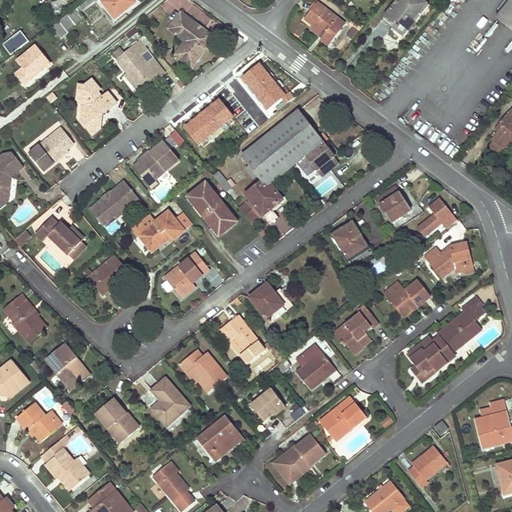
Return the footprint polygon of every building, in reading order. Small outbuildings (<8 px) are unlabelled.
[(95,0),(84,0),(75,8),(79,12),(95,0)] [(115,20),(135,4),(131,0),(100,0),(99,1),(115,20)] [(389,30),(398,37),(400,34),(403,36),(413,23),(411,21),(425,3),(421,0),(396,0),(384,16),(392,22),(395,19),(397,21),(389,30)] [(511,0),(508,0),(496,15),(511,27),(511,0)] [(319,31),(321,29),(325,32),(322,36),(320,38),(328,44),(344,24),(316,3),(304,18),(312,25),(319,31)] [(68,31),(84,19),(79,12),(75,8),(59,20),(68,31)] [(198,25),(180,12),(169,27),(175,32),(179,36),(185,40),(183,42),(179,48),(186,52),(180,60),(191,68),(214,37),(203,29),(200,33),(195,29),(198,25)] [(61,37),(68,31),(59,20),(52,26),(61,37)] [(309,27),(322,36),(325,32),(321,29),(319,31),(312,25),(309,27)] [(347,35),(351,39),(356,32),(352,29),(347,35)] [(244,40),(236,34),(231,39),(239,46),(244,40)] [(8,43),(3,46),(12,56),(16,53),(8,43)] [(156,80),(162,75),(150,60),(144,65),(138,58),(144,53),(137,44),(120,57),(117,53),(111,58),(124,75),(135,88),(151,74),(156,80)] [(23,67),(19,70),(16,73),(24,84),(50,64),(35,46),(17,60),(23,67)] [(186,52),(179,48),(174,56),(180,60),(186,52)] [(260,66),(244,78),(268,109),(283,98),(287,102),(292,98),(289,95),(285,97),(279,90),(283,87),(279,82),(276,84),(272,79),(274,77),(271,74),(269,77),(260,66)] [(151,74),(135,88),(124,75),(122,77),(137,95),(156,80),(151,74)] [(79,121),(85,127),(89,124),(94,129),(100,125),(101,116),(115,104),(107,93),(102,98),(98,92),(100,90),(91,79),(84,85),(77,85),(76,99),(81,105),(79,121)] [(233,117),(220,100),(185,128),(198,145),(206,139),(209,143),(212,141),(209,137),(218,130),(221,133),(227,129),(224,125),(233,117)] [(282,200),(269,184),(298,161),(304,155),(316,170),(319,174),(337,160),(333,156),(335,155),(314,130),(298,110),(241,156),(260,180),(233,202),(251,224),(263,215),(271,208),(282,200)] [(502,127),(493,138),(495,140),(505,148),(511,139),(511,112),(510,111),(499,125),(502,127)] [(92,136),(100,130),(100,125),(94,129),(89,124),(85,127),(90,134),(92,136)] [(59,129),(29,153),(44,171),(54,162),(52,160),(58,156),(59,158),(68,152),(66,150),(73,144),(59,129)] [(490,147),(500,155),(505,148),(495,140),(490,147)] [(138,161),(133,166),(144,179),(150,174),(154,180),(178,160),(162,142),(149,152),(150,154),(140,163),(138,161)] [(149,152),(148,151),(137,160),(138,161),(140,163),(150,154),(149,152)] [(0,202),(8,197),(10,177),(22,167),(11,153),(3,154),(0,156),(0,202)] [(304,155),(298,161),(309,175),(316,170),(304,155)] [(337,160),(319,174),(321,176),(338,162),(337,160)] [(231,188),(220,175),(215,179),(225,192),(231,188)] [(102,199),(89,209),(103,225),(114,215),(116,218),(138,201),(122,182),(110,192),(111,195),(104,201),(102,199)] [(219,235),(235,222),(205,183),(188,197),(219,235)] [(398,217),(408,211),(401,199),(403,198),(395,186),(375,198),(389,220),(397,215),(398,217)] [(109,191),(101,197),(102,199),(104,201),(111,195),(110,192),(109,191)] [(456,221),(439,199),(428,208),(434,216),(417,229),(424,237),(441,223),(446,229),(456,221)] [(277,217),(271,208),(263,215),(270,223),(277,217)] [(167,212),(138,235),(151,251),(167,239),(170,241),(182,231),(167,212)] [(423,212),(412,222),(416,227),(428,217),(423,212)] [(51,218),(35,234),(42,241),(46,236),(66,255),(67,254),(81,241),(84,238),(76,230),(72,233),(68,229),(60,222),(58,224),(51,218)] [(349,271),(362,263),(375,255),(368,245),(365,247),(351,223),(331,235),(344,257),(342,258),(349,271)] [(29,234),(25,229),(13,239),(18,244),(23,239),(29,234)] [(73,259),(87,247),(81,241),(67,254),(73,259)] [(436,248),(424,257),(441,278),(454,267),(471,263),(466,242),(450,246),(441,253),(436,248)] [(422,254),(419,251),(412,256),(415,260),(422,254)] [(195,287),(190,281),(197,276),(198,278),(209,269),(195,253),(164,278),(181,298),(195,287)] [(102,295),(109,289),(107,287),(117,279),(119,281),(129,273),(114,255),(82,282),(89,290),(94,286),(102,295)] [(415,304),(417,307),(430,296),(418,281),(405,291),(402,287),(388,299),(401,315),(415,304)] [(249,297),(268,323),(286,310),(274,295),(266,284),(249,297)] [(291,306),(279,291),(274,295),(286,310),(291,306)] [(29,308),(31,307),(26,302),(27,301),(22,294),(3,309),(14,321),(12,323),(29,343),(48,328),(37,314),(35,316),(29,308)] [(476,298),(463,308),(466,311),(468,315),(478,306),(481,304),(476,298)] [(360,345),(362,348),(371,340),(362,328),(367,324),(371,329),(378,323),(364,305),(357,310),(359,312),(344,324),(348,330),(338,338),(344,346),(346,344),(352,352),(360,345)] [(442,330),(457,348),(469,339),(464,333),(476,324),(473,321),(483,312),(478,306),(468,315),(466,311),(442,330)] [(245,351),(240,355),(247,364),(264,350),(238,316),(221,329),(230,341),(235,337),(245,351)] [(469,339),(480,330),(476,324),(464,333),(469,339)] [(419,346),(408,355),(416,365),(423,374),(433,366),(436,370),(454,356),(451,353),(457,348),(442,330),(437,334),(439,337),(431,342),(422,350),(419,346)] [(235,337),(230,341),(240,355),(245,351),(235,337)] [(428,338),(419,346),(422,350),(431,342),(428,338)] [(269,340),(264,343),(280,363),(285,359),(269,340)] [(89,375),(80,364),(78,366),(73,360),(75,358),(63,344),(53,353),(45,359),(57,373),(59,371),(74,388),(89,375)] [(211,362),(212,361),(206,353),(202,357),(197,350),(180,364),(186,371),(188,369),(209,393),(226,378),(216,365),(214,366),(211,362)] [(320,382),(318,380),(327,373),(329,375),(336,370),(321,351),(295,371),(310,390),(320,382)] [(0,394),(2,392),(7,393),(8,395),(12,396),(29,381),(12,359),(4,366),(5,368),(0,371),(0,394)] [(412,369),(422,381),(436,370),(433,366),(423,374),(416,365),(412,369)] [(56,373),(71,391),(74,388),(59,371),(57,373),(56,373)] [(152,408),(166,425),(189,406),(165,378),(151,390),(160,401),(152,408)] [(262,421),(272,413),(271,412),(282,403),(271,389),(250,405),(262,421)] [(348,427),(347,425),(349,423),(352,428),(366,417),(351,397),(320,422),(333,438),(348,427)] [(138,427),(129,417),(128,418),(112,399),(95,413),(121,443),(138,427)] [(511,430),(511,431),(507,416),(503,400),(491,403),(492,408),(481,411),(483,419),(476,421),(483,447),(511,439),(511,430)] [(41,441),(49,435),(57,428),(52,423),(57,418),(51,410),(45,415),(35,403),(17,418),(28,431),(31,429),(41,441)] [(274,415),(284,406),(282,403),(271,412),(272,413),(274,415)] [(295,421),(305,413),(300,408),(290,415),(295,421)] [(223,454),(221,451),(224,448),(227,451),(242,439),(224,417),(198,438),(215,460),(223,454)] [(52,423),(57,428),(62,424),(57,418),(52,423)] [(435,428),(441,435),(448,429),(442,422),(435,428)] [(292,476),(305,466),(307,468),(325,453),(311,436),(294,449),(296,451),(281,463),(292,476)] [(45,463),(56,478),(58,476),(62,473),(73,487),(87,476),(73,460),(63,447),(66,445),(61,440),(41,455),(47,462),(45,463)] [(296,451),(294,449),(293,447),(273,464),(289,484),(307,469),(307,468),(305,466),(292,476),(281,463),(296,451)] [(409,472),(415,480),(421,487),(427,483),(425,480),(446,463),(434,447),(412,464),(415,467),(409,472)] [(73,460),(87,476),(90,473),(77,457),(73,460)] [(511,489),(511,461),(497,465),(504,492),(511,489)] [(178,471),(170,462),(168,464),(175,473),(178,471)] [(193,502),(186,492),(189,490),(175,473),(168,464),(153,476),(181,511),(193,502)] [(58,476),(69,490),(73,487),(62,473),(58,476)] [(364,503),(371,511),(386,511),(404,498),(390,482),(364,503)] [(95,511),(132,511),(109,484),(89,501),(95,508),(93,509),(95,511)] [(0,511),(12,511),(11,510),(14,507),(7,498),(2,503),(0,500),(0,511)]
